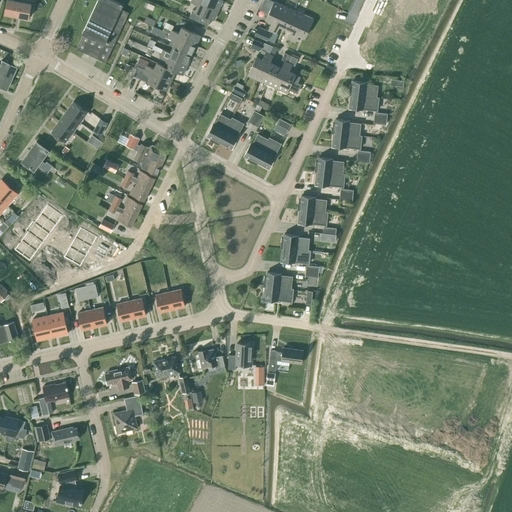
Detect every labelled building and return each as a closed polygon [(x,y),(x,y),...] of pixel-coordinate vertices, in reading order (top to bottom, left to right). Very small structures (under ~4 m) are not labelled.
[(16,16),(19,1),(11,0),(6,0),(4,14),(16,16)] [(105,62),(128,13),(121,9),(123,5),(113,0),(96,0),(81,33),(83,34),(76,49),(84,52),(105,62)] [(213,20),(218,10),(195,0),(190,0),(190,2),(197,5),(195,11),(192,10),(189,18),(200,23),(203,15),(213,20)] [(222,0),(195,0),(218,10),(222,0)] [(391,0),(390,8),(414,11),(415,0),(391,0)] [(31,4),(19,1),(16,16),(28,18),(31,4)] [(272,31),(284,5),(274,1),(265,19),(271,22),(268,29),(272,31)] [(285,28),(293,10),(284,5),(272,31),(276,33),(279,26),(285,28)] [(291,40),(303,14),(293,10),(285,28),(291,31),(287,38),(291,40)] [(303,14),(291,40),(295,42),(298,35),(304,37),(313,19),(303,14)] [(170,34),(196,45),(200,35),(181,27),(179,33),(171,30),(174,25),(166,22),(162,30),(169,33),(170,33),(170,34)] [(267,40),(271,31),(258,25),(254,35),(267,40)] [(391,35),(374,32),(373,41),(371,40),(371,47),(372,47),(371,55),(388,57),(390,43),(396,44),(396,39),(409,41),(410,29),(394,27),(393,35),(393,36),(390,36),(391,35)] [(167,38),(169,33),(162,30),(159,35),(167,38)] [(191,55),(196,45),(170,34),(168,38),(170,39),(168,44),(173,47),(191,55)] [(152,48),(155,41),(150,39),(147,46),(152,48)] [(269,53),(270,54),(273,47),(273,46),(266,43),(266,44),(262,42),(262,43),(254,39),(250,46),(259,51),(260,49),(261,50),(258,57),(256,56),(247,75),(257,79),(269,53)] [(187,65),(191,55),(173,47),(170,52),(163,49),(161,53),(187,65)] [(182,75),(187,65),(161,53),(159,57),(167,60),(164,65),(164,66),(175,71),(182,75)] [(273,55),(270,54),(269,53),(257,79),(267,84),(275,65),(270,62),(273,55)] [(276,88),(288,62),(291,56),(288,54),(287,54),(284,61),(281,68),(275,65),(267,84),(276,88)] [(291,56),(288,62),(292,64),(294,65),(297,58),(291,56)] [(164,66),(164,65),(157,62),(154,68),(147,65),(149,61),(140,57),(136,65),(137,66),(138,66),(145,69),(171,81),(175,71),(164,66)] [(0,73),(10,78),(15,67),(1,61),(0,62),(0,73)] [(292,64),(288,62),(276,88),(286,93),(288,89),(297,93),(301,84),(297,82),(300,77),(295,74),(289,71),(292,64)] [(166,91),(171,81),(145,69),(138,66),(137,66),(133,76),(166,91)] [(37,88),(43,91),(50,71),(45,69),(37,88)] [(0,86),(5,89),(10,78),(0,73),(0,86)] [(376,98),(376,97),(377,85),(362,84),(362,82),(352,81),(352,85),(349,85),(348,95),(351,95),(376,98)] [(239,95),(243,87),(236,83),(232,91),(239,95)] [(238,103),(241,98),(231,93),(229,98),(238,103)] [(378,97),(376,97),(376,98),(351,95),(351,101),(350,101),(349,109),(361,110),(361,108),(377,110),(378,97)] [(79,122),(87,112),(72,101),(65,111),(79,122)] [(72,132),(79,122),(65,111),(58,121),(72,132)] [(253,124),(258,114),(253,111),(248,121),(253,124)] [(231,120),(230,120),(220,114),(213,128),(211,127),(207,136),(210,138),(209,140),(218,145),(220,142),(219,142),(231,120)] [(258,114),(253,124),(258,126),(263,116),(258,114)] [(93,130),(101,134),(107,122),(100,118),(93,130)] [(219,142),(220,142),(225,144),(224,145),(231,149),(237,138),(236,137),(243,123),(232,118),(230,120),(231,120),(219,142)] [(287,129),(290,124),(280,119),(277,124),(287,129)] [(359,136),(359,135),(360,123),(345,122),(345,120),(335,119),(334,123),(332,123),(331,133),(334,134),(334,133),(359,136)] [(50,131),(65,142),(72,132),(58,121),(50,131)] [(361,136),(359,135),(359,136),(334,133),(334,134),(334,139),(333,139),(332,147),(344,148),(344,147),(360,148),(361,136)] [(137,151),(162,163),(167,152),(157,147),(152,145),(150,146),(149,148),(140,144),(139,146),(136,144),(139,138),(130,134),(124,145),(137,151)] [(268,140),(257,134),(250,148),(248,147),(244,156),(247,158),(246,160),(256,165),(257,162),(257,161),(268,140)] [(257,161),(257,162),(262,164),(262,165),(269,169),(274,158),(273,157),(280,143),(269,137),(268,140),(257,161)] [(102,141),(98,138),(93,145),(97,148),(102,141)] [(29,151),(41,160),(48,150),(36,141),(29,151)] [(34,170),(41,160),(29,151),(22,161),(34,170)] [(156,175),(162,163),(137,151),(133,158),(142,163),(141,165),(142,167),(146,170),(156,175)] [(342,174),(342,173),(343,162),(328,160),(328,158),(318,157),(317,161),(315,161),(314,171),(317,172),(317,171),(342,174)] [(106,159),(103,166),(114,172),(118,165),(106,159)] [(52,165),(46,161),(43,165),(48,169),(49,169),(52,165)] [(95,170),(97,165),(92,162),(89,168),(95,170)] [(52,165),(49,169),(54,173),(57,169),(52,165)] [(124,177),(130,180),(132,176),(134,173),(127,170),(124,177)] [(149,189),(155,178),(145,173),(140,171),(137,178),(132,176),(130,180),(136,183),(149,189)] [(344,174),(342,173),(342,174),(317,171),(317,172),(317,177),(316,177),(315,185),(327,186),(327,185),(343,186),(344,174)] [(127,188),(130,180),(124,177),(120,185),(127,188)] [(0,198),(7,205),(17,193),(1,178),(0,179),(0,198)] [(144,201),(149,189),(136,183),(134,187),(133,186),(129,193),(134,196),(133,196),(144,201)] [(111,203),(117,206),(121,198),(115,195),(111,203)] [(324,212),(325,212),(326,200),(310,198),(311,196),(301,195),(300,200),(298,199),(297,210),(300,210),(324,212)] [(123,209),(136,215),(142,204),(132,199),(127,197),(124,204),(125,205),(123,209)] [(115,210),(117,206),(111,203),(108,210),(114,213),(115,210)] [(47,205),(40,214),(55,225),(62,216),(47,205)] [(131,227),(136,215),(123,209),(117,206),(115,210),(120,212),(116,219),(121,222),(131,227)] [(327,212),(325,212),(324,212),(300,210),(299,216),(298,223),(310,225),(310,223),(326,225),(327,212)] [(34,222),(34,223),(49,234),(55,225),(40,214),(34,222)] [(99,226),(110,232),(114,225),(102,219),(99,226)] [(8,226),(3,221),(0,225),(0,229),(3,232),(8,226)] [(32,221),(25,231),(27,232),(42,243),(49,234),(34,223),(34,222),(32,221)] [(80,227),(75,238),(91,247),(96,237),(80,227)] [(27,232),(21,241),(36,251),(42,243),(27,232)] [(307,251),(309,239),(294,237),(294,235),(284,234),(283,238),(281,238),(280,248),(283,248),(307,251)] [(75,238),(69,247),(85,256),(91,247),(75,238)] [(21,241),(14,250),(29,261),(36,251),(21,241)] [(69,247),(64,257),(80,266),(85,256),(69,247)] [(310,251),(307,251),(283,248),(282,254),(281,254),(281,262),(293,263),(293,262),(308,264),(310,251)] [(290,289),(292,277),(276,275),(276,273),(267,272),(266,276),(264,276),(263,286),(266,287),(266,286),(290,289)] [(97,292),(95,284),(85,286),(87,294),(97,292)] [(0,301),(1,302),(9,294),(0,285),(0,301)] [(85,286),(75,288),(78,300),(88,298),(87,294),(85,286)] [(293,289),(290,289),(266,286),(266,287),(265,292),(264,292),(263,300),(276,301),(276,300),(291,302),(293,289)] [(180,288),(168,291),(172,308),(184,305),(180,288)] [(172,308),(168,291),(156,293),(160,311),(172,308)] [(145,314),(141,297),(129,300),(133,317),(145,314)] [(129,300),(117,303),(121,320),(133,317),(129,300)] [(90,309),(94,326),(106,323),(102,306),(90,309)] [(90,309),(78,312),(82,329),(94,326),(90,309)] [(67,333),(63,315),(48,319),(52,336),(67,333)] [(52,336),(48,319),(33,322),(37,340),(52,336)] [(0,342),(19,338),(14,321),(1,325),(0,325),(0,324),(0,342)] [(251,366),(252,343),(237,343),(236,355),(228,355),(228,369),(236,369),(236,365),(251,366)] [(301,363),(303,350),(283,348),(282,353),(278,352),(278,351),(270,350),(268,370),(276,371),(277,359),(281,360),(281,361),(301,363)] [(215,357),(213,349),(201,352),(201,351),(198,351),(201,368),(217,364),(217,368),(224,366),(222,355),(215,357)] [(166,379),(167,376),(167,375),(179,372),(176,356),(154,361),(157,377),(158,377),(159,378),(161,380),(166,379)] [(255,374),(264,374),(264,366),(255,366),(255,374)] [(130,387),(128,380),(132,379),(129,367),(108,372),(109,373),(105,374),(107,384),(111,383),(111,384),(116,383),(118,389),(130,387)] [(274,386),(275,373),(267,372),(265,385),(274,386)] [(182,393),(191,391),(187,374),(178,377),(182,393)] [(134,394),(145,392),(142,379),(131,381),(134,394)] [(66,386),(65,382),(51,385),(51,384),(43,386),(45,397),(38,398),(42,415),(53,413),(50,401),(69,396),(67,388),(68,388),(67,386),(66,386)] [(201,390),(191,392),(193,402),(203,400),(201,390)] [(117,434),(125,432),(125,431),(137,428),(135,415),(143,414),(139,395),(124,398),(127,410),(113,413),(116,425),(115,425),(117,434)] [(29,407),(31,419),(39,417),(37,405),(29,407)] [(10,419),(0,416),(0,431),(1,431),(1,433),(6,435),(5,439),(7,440),(11,442),(13,441),(14,437),(17,427),(22,429),(24,421),(19,420),(19,419),(10,417),(10,419)] [(38,441),(49,438),(46,424),(34,427),(38,441)] [(73,428),(72,427),(52,431),(55,445),(75,441),(75,439),(79,438),(77,427),(73,428)] [(29,471),(34,451),(22,448),(17,468),(29,471)] [(32,467),(40,468),(41,461),(33,459),(32,467)] [(24,481),(26,472),(12,468),(10,475),(0,472),(0,487),(3,489),(4,482),(12,483),(11,485),(22,488),(24,481)] [(75,489),(73,480),(76,479),(74,470),(58,474),(60,483),(62,482),(63,486),(60,485),(57,501),(79,506),(80,502),(81,502),(82,500),(80,499),(82,491),(75,489)] [(23,508),(33,510),(35,502),(25,500),(23,508)]
